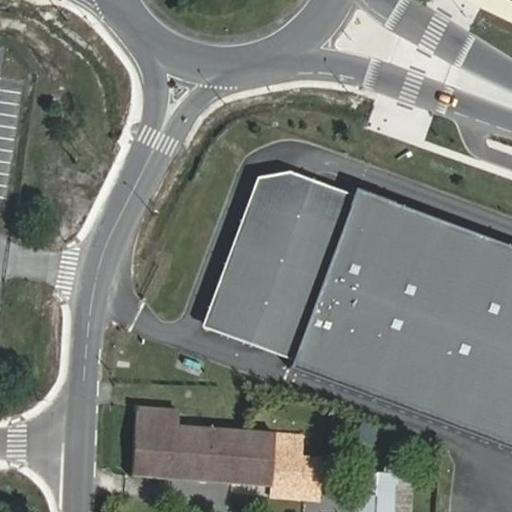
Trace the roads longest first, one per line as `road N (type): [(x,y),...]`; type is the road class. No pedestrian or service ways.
road 1 (residential): [(163,148),(118,244),(89,341),(86,511)]
road 2 (primary): [(268,59),(344,65),(511,122)]
road 3 (primary): [(511,76),(380,0)]
